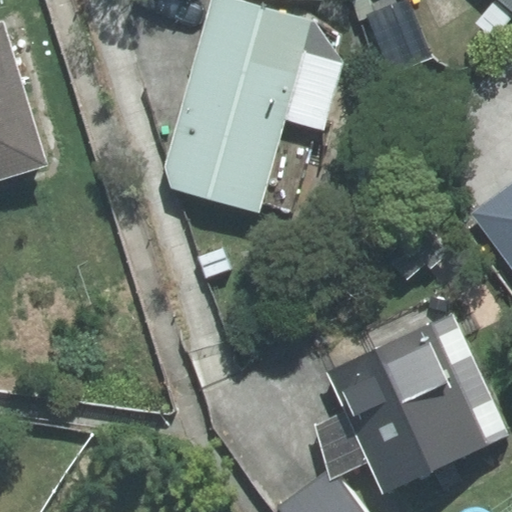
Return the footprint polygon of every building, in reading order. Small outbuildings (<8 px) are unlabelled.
[(219,0),(176,161),(184,181),(274,204),(298,113),(339,124),(357,55),(326,13),(279,0),(219,0)] [(511,22),(511,0),(501,0),(485,19),(503,34),(511,22)] [(25,10),(0,17),(0,174),(70,153),(25,10)] [(511,185),(479,209),(511,253),(511,185)] [(511,403),(467,307),(340,366),(359,405),(382,454),(397,486),(511,431),(511,403)] [(382,454),(359,405),(327,419),(338,467),(342,463),(348,471),(382,454)] [(294,511),(378,511),(348,471),(342,463),(338,467),(288,503),(294,511)]
